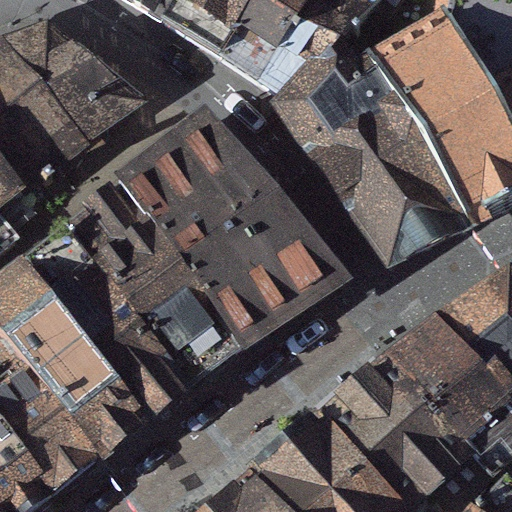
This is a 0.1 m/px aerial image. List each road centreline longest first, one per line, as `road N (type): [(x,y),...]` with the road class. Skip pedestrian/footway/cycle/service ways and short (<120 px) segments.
road 1 (residential): [(381,315),(254,147),(207,106),(98,40),(10,0)]
road 2 (residential): [(381,315),(141,511)]
road 3 (residential): [(511,251),(381,315)]
